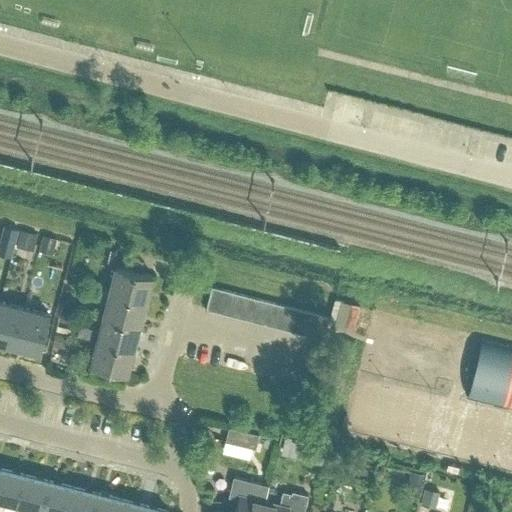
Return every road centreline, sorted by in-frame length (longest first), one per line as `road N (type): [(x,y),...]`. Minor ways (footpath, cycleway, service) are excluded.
road 1 (residential): [(0,43),(511,175)]
road 2 (residential): [(0,426),(185,467)]
road 3 (residential): [(0,367),(152,405)]
road 4 (residential): [(152,405),(184,283)]
